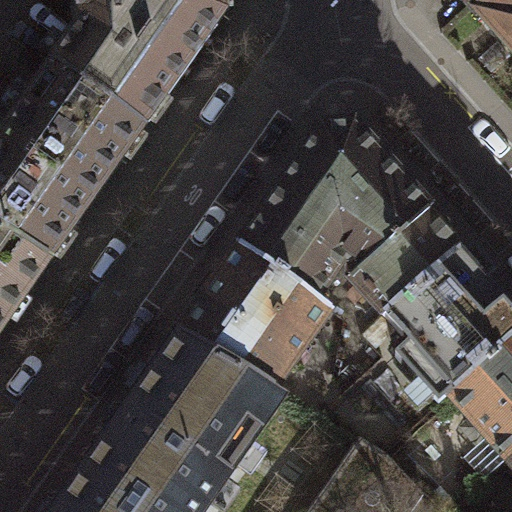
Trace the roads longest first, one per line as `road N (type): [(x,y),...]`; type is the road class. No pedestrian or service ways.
road 1 (residential): [(0,481),(337,0)]
road 2 (residential): [(511,198),(337,0)]
